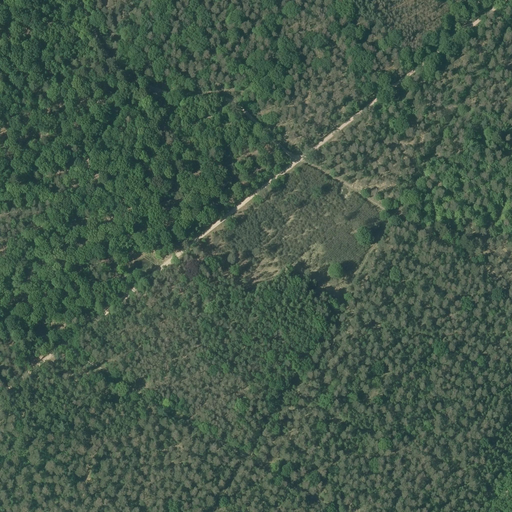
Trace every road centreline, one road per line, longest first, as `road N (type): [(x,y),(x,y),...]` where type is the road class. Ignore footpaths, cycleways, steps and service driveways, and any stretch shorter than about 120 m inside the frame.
road 1 (track): [(511,24),(247,461)]
road 2 (track): [(296,159),(64,348)]
road 3 (track): [(78,0),(125,74),(173,95),(224,98),(296,159)]
road 4 (track): [(505,0),(296,159)]
road 5 (track): [(296,159),(511,287)]
road 6 (track): [(247,461),(64,348)]
